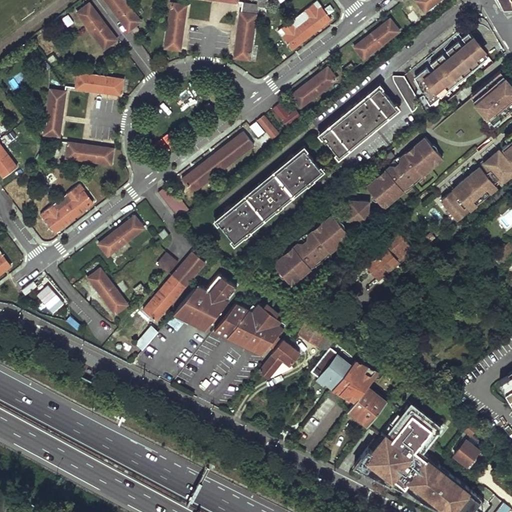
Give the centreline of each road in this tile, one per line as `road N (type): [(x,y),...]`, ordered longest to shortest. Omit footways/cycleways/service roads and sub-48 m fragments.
road 1 (residential): [(0,317),(392,511)]
road 2 (motorway): [(236,511),(0,385)]
road 3 (motorway): [(0,417),(174,511)]
road 4 (unknown): [(200,415),(242,361),(239,341),(226,336),(212,345),(171,400)]
